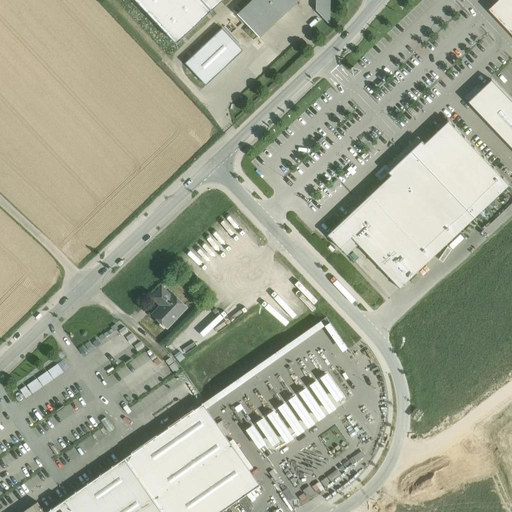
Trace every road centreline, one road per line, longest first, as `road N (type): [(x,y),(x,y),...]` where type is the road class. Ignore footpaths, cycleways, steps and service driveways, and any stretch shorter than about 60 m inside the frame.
road 1 (unclassified): [(212,163),(370,330),(403,392),(396,448),(384,472),(343,509)]
road 2 (unclassified): [(212,163),(379,0)]
road 3 (unclassified): [(91,279),(212,163)]
road 4 (unclassified): [(0,365),(91,279)]
road 5 (unclassified): [(91,279),(0,193)]
